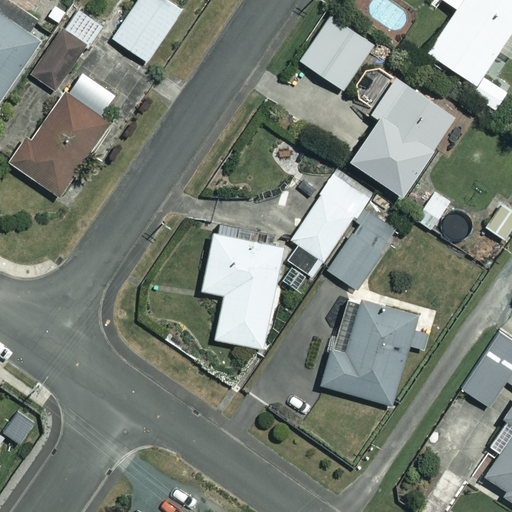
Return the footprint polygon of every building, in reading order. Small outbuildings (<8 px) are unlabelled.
[(39,0),(11,0),(32,12),(39,0)] [(183,8),(170,0),(135,0),(112,36),(148,60),(183,8)] [(510,88),(482,69),(511,25),(511,0),(447,0),(455,5),(426,49),(474,81),(469,89),(497,108),(510,88)] [(101,22),(76,5),(29,71),(53,89),(101,22)] [(0,94),(39,37),(0,10),(0,94)] [(452,109),(399,77),(349,158),(402,190),(452,109)] [(108,120),(64,89),(13,161),(57,192),(108,120)] [(461,207),(434,187),(414,216),(441,235),(461,207)] [(351,208),(324,190),(281,254),(308,272),(351,208)] [(511,224),(511,209),(497,199),(481,222),(503,237),(511,224)] [(280,244),(211,230),(199,288),(222,292),(213,337),(259,346),(280,244)] [(378,250),(349,230),(325,266),(354,286),(378,250)] [(432,314),(359,293),(343,349),(329,345),(318,382),(391,403),(409,341),(423,345),(432,314)] [(511,335),(498,326),(459,388),(483,404),(501,377),(511,383),(511,399),(487,440),(500,448),(480,479),(511,499),(511,335)]
